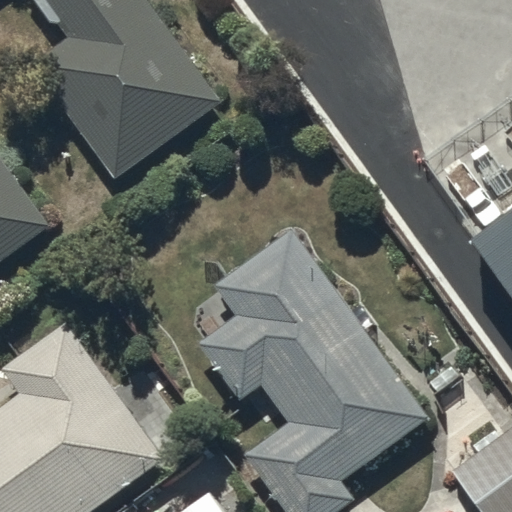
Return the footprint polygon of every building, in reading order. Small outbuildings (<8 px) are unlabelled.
[(0,0),(0,259),(52,222),(0,148),(0,0),(38,0),(55,24),(50,27),(60,41),(35,59),(117,175),(225,99),(154,0),(0,0)] [(432,412),(296,225),(219,280),(241,310),(203,337),(245,394),(265,379),(293,418),(250,449),(295,511),(337,511),(360,496),(345,475),(432,412)] [(511,314),(511,227),(471,259),(511,314)] [(0,511),(87,511),(168,455),(68,317),(4,363),(23,389),(0,405),(0,511)] [(511,511),(511,425),(455,466),(488,511),(511,511)] [(210,511),(221,511),(248,491),(228,465),(224,468),(212,452),(190,469),(202,484),(194,491),(210,511)]
